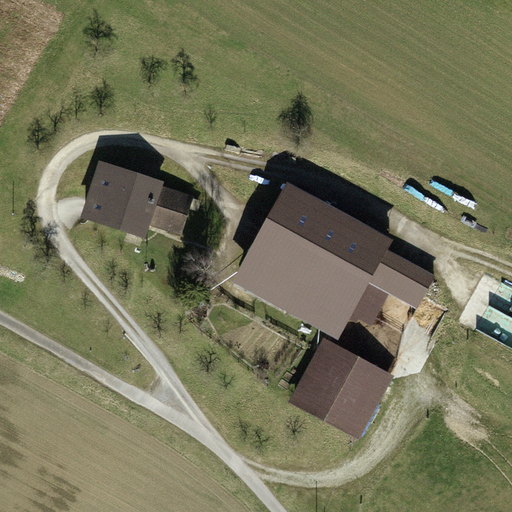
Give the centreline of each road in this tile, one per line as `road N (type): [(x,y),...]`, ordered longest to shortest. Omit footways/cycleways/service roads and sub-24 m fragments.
road 1 (track): [(200,430),(68,239),(47,193),(68,146),(126,134),(186,156),(262,237)]
road 2 (track): [(186,156),(318,171),(436,245),(511,265)]
road 3 (track): [(274,511),(200,430),(0,324)]
